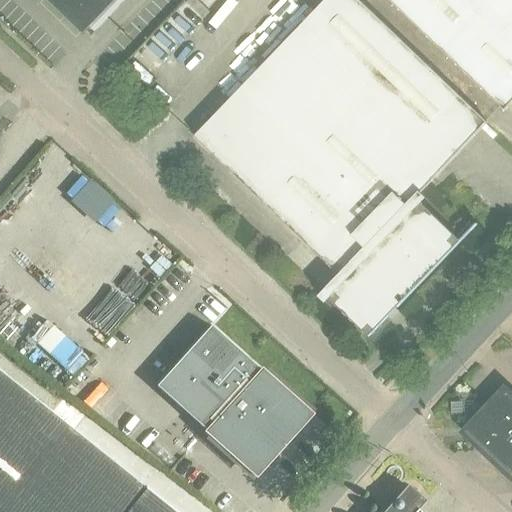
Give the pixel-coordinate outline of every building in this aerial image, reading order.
[(48,0),(85,35),(91,30),(105,15),(119,0),(48,0)] [(460,240),(415,198),(487,122),(359,0),(325,0),(194,137),(339,276),(338,277),(339,279),(325,293),(369,335),(396,308),(477,224),(476,223),(460,240)] [(511,0),(388,0),(504,111),(511,102),(511,0)] [(262,369),(260,371),(257,368),(211,327),(157,388),(202,429),(206,432),(204,434),(255,479),(313,415),(262,369)] [(0,511),(173,511),(0,373),(0,511)] [(479,441),(480,442),(476,446),(511,480),(511,393),(505,387),(475,418),(480,422),(479,424),(478,425),(477,426),(476,428),(477,428),(477,436),(477,437),(477,438),(478,439),(479,441)] [(408,486),(385,511),(419,511),(426,502),(420,497),(418,491),(415,492),(408,486)]
